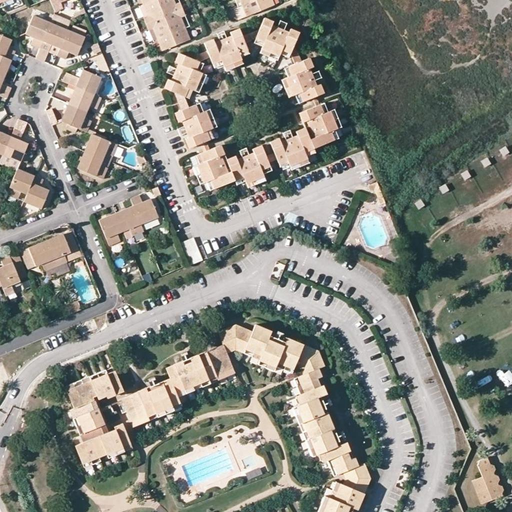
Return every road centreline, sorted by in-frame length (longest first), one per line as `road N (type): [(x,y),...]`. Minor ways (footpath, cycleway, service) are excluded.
road 1 (residential): [(415,511),(441,448),(378,298),(284,252),(238,281),(347,326),(403,458),(380,511)]
road 2 (residential): [(74,210),(113,304),(0,350)]
